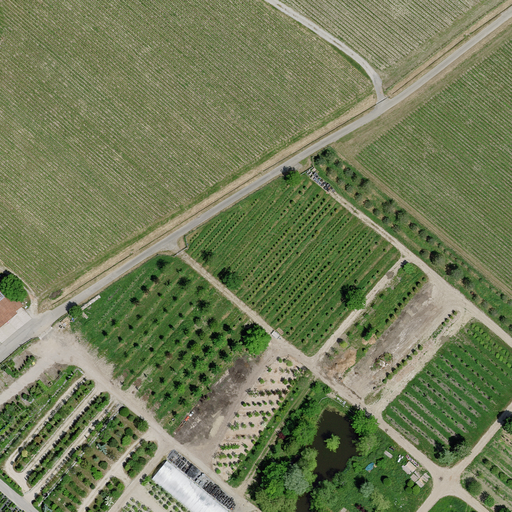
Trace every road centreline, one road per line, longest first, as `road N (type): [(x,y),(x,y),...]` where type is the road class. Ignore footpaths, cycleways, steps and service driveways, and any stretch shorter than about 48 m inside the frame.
road 1 (unclassified): [(511,12),(384,108),(166,241),(0,357)]
road 2 (track): [(482,511),(166,241)]
road 3 (track): [(280,169),(312,175),(511,343)]
road 4 (track): [(116,511),(170,443),(71,356),(71,345),(39,325)]
road 5 (track): [(384,108),(370,67),(269,0)]
road 6 (track): [(511,407),(423,511)]
